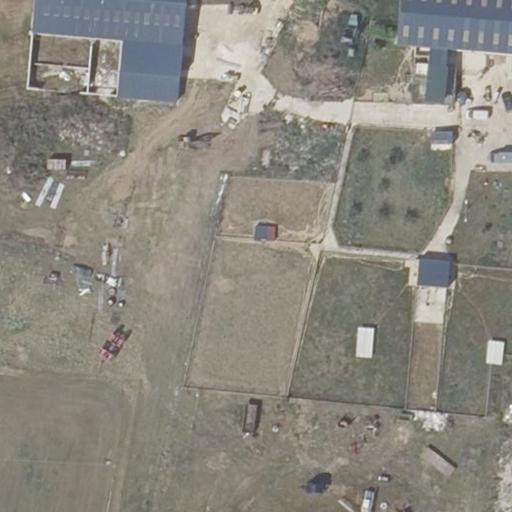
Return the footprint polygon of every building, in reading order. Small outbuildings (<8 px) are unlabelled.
[(511,0),(401,0),(398,50),(511,58),(511,0)] [(390,126),(431,128),(432,110),(391,108),(390,126)] [(256,238),(275,237),(275,224),(255,224),(256,238)] [(449,286),(450,259),(419,258),(418,285),(449,286)] [(372,357),(374,328),(357,327),(356,356),(372,357)] [(488,361),(504,361),(505,338),(490,337),(488,361)] [(511,511),(511,380),(489,511),(511,511)]
